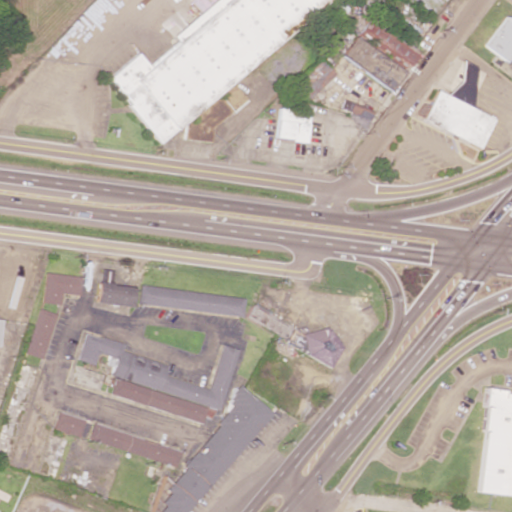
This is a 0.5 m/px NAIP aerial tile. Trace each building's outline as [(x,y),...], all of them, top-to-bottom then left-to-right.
[(186,119),(184,140),(207,141),(208,128),(243,100),(228,80),(308,18),(309,0),(213,0),(169,35),(176,44),(148,66),(145,65),(135,53),(104,78),(155,143),(186,119)] [(482,46),(503,62),(511,50),(511,22),(504,16),(482,46)] [(405,68),(414,55),(364,20),(355,34),(405,68)] [(402,71),(352,37),(338,57),(388,91),(402,71)] [(330,74),(316,59),(288,85),(302,100),(330,74)] [(418,121),(477,148),(491,118),(432,91),(418,121)] [(272,139),(303,143),(307,112),(276,108),(272,139)] [(109,271),(98,269),(97,281),(107,282),(109,271)] [(75,294),(76,275),(41,273),(39,303),(57,304),(58,293),(75,294)] [(130,285),(94,284),(93,304),(129,306),(130,285)] [(239,316),(241,298),(136,285),(134,304),(239,316)] [(53,314),(35,308),(21,353),(39,359),(53,314)] [(242,319),(300,348),(306,337),(247,308),(242,319)] [(299,334),(309,368),(330,361),(329,358),(337,355),(329,325),(299,334)] [(218,408),(234,349),(218,345),(206,388),(162,376),(164,367),(118,355),(121,343),(89,334),(89,336),(80,333),(73,360),(91,365),(94,354),(111,358),(106,378),(218,408)] [(204,407),(111,379),(106,395),(199,422),(204,407)] [(184,511),(268,412),(241,390),(159,487),(168,495),(153,511),(184,511)] [(473,493),(511,496),(511,396),(483,393),(473,493)] [(76,437),(80,418),(54,412),(50,431),(76,437)] [(177,450),(89,423),(84,440),(172,467),(177,450)]
